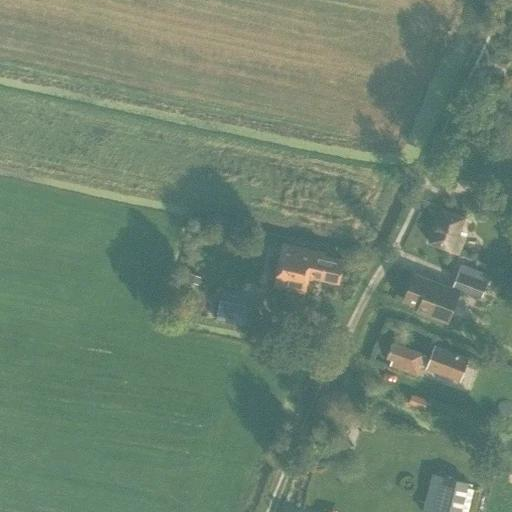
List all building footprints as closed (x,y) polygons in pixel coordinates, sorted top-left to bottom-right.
[(511,192),(493,189),(491,202),(511,204),(511,192)] [(463,217),(441,208),(428,242),(457,253),(463,236),(457,234),(463,217)] [(470,232),(463,238),(478,253),(485,247),(470,232)] [(325,253),(282,244),(273,286),(304,292),(307,276),(338,283),(343,259),(325,255),(325,253)] [(460,264),(451,286),(480,298),(489,275),(460,264)] [(199,278),(188,273),(185,280),(197,285),(199,278)] [(413,273),(403,301),(418,306),(416,311),(446,322),(458,291),(413,273)] [(511,293),(511,279),(502,276),(498,288),(511,293)] [(217,320),(254,327),(259,300),(222,293),(220,307),(215,306),(213,316),(217,317),(217,320)] [(434,346),(429,359),(424,357),(425,355),(391,342),(385,357),(391,359),(389,365),(417,375),(421,366),(425,368),(425,369),(459,382),(468,358),(434,346)] [(460,511),(467,486),(441,479),(432,511),(460,511)]
